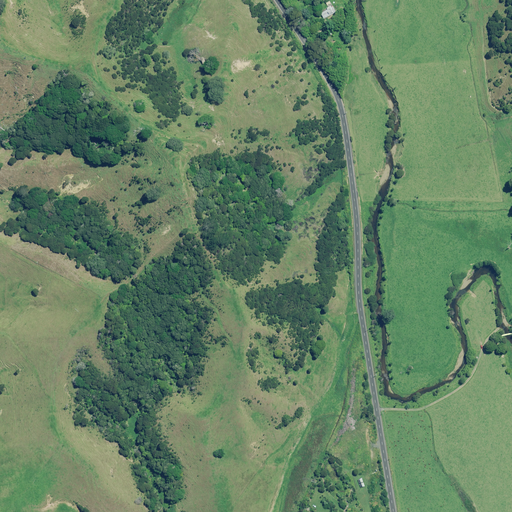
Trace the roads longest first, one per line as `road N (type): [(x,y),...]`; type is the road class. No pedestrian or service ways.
road 1 (tertiary): [(278,0),(341,112),(358,298),(394,511)]
road 2 (track): [(377,409),(419,409),(448,396),(468,381),(486,344),(503,344)]
